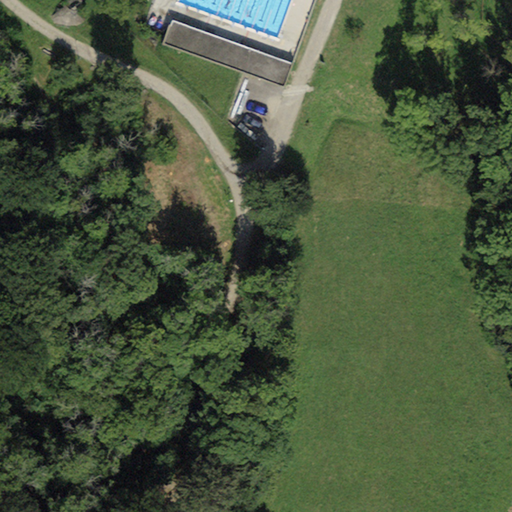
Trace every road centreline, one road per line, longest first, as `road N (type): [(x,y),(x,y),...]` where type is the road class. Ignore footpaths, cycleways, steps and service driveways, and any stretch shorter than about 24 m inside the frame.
road 1 (unclassified): [(4,0),(182,102),(251,198)]
road 2 (track): [(175,511),(251,198)]
